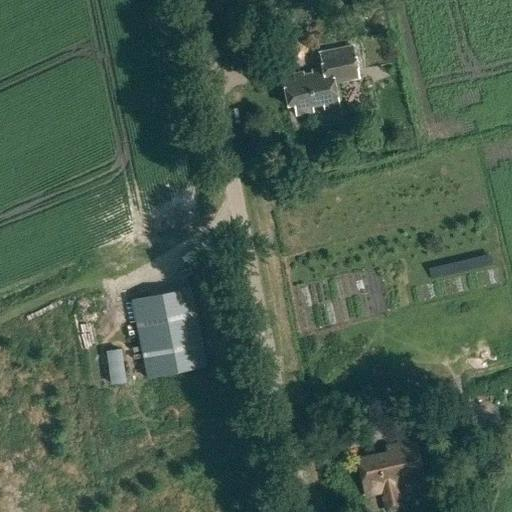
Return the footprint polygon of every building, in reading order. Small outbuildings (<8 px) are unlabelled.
[(350,0),(353,13),(381,8),(379,0),(350,0)] [(287,106),(293,105),(295,115),(312,111),(311,104),(321,102),(323,109),(338,106),(333,83),(358,78),(352,47),(319,53),(322,70),(281,78),(287,106)] [(316,279),(341,273),(337,254),(312,259),(316,279)] [(190,288),(131,299),(147,378),(206,366),(190,288)] [(441,414),(417,418),(420,437),(444,434),(441,414)] [(494,430),(476,433),(481,462),(499,459),(494,430)] [(381,499),(384,511),(398,508),(393,484),(422,478),(414,440),(385,446),(387,452),(356,459),(364,496),(382,492),(383,499),(381,499)]
